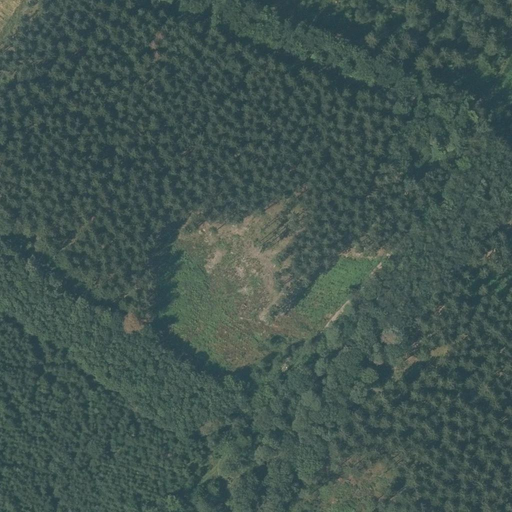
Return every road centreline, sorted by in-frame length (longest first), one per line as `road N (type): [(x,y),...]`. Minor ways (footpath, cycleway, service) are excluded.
road 1 (track): [(437,118),(149,0)]
road 2 (track): [(437,118),(450,161),(438,197),(315,343)]
road 3 (track): [(315,343),(178,511)]
